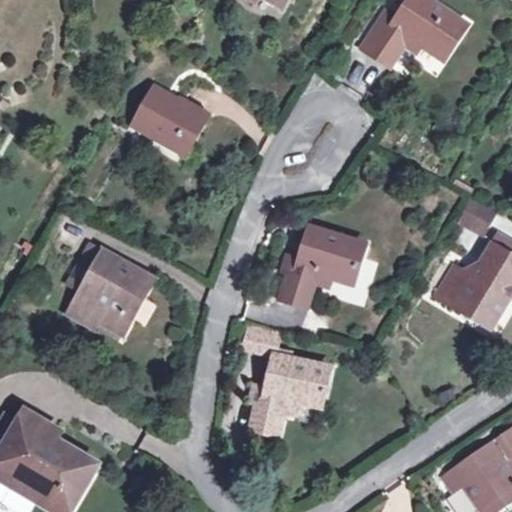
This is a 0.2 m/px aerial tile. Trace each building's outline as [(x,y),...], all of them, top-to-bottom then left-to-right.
[(410,37),(420,44),(439,57),(462,23),(427,0),(409,0),(396,19),(384,12),(361,49),(390,67),(404,46),(410,37)] [(410,37),(404,46),(415,53),(420,44),(410,37)] [(175,150),(196,112),(156,88),(134,127),(175,150)] [(207,118),(196,112),(175,150),(186,155),(207,118)] [(459,223),(478,235),(493,210),(474,198),(459,223)] [(316,273),(329,277),(351,284),(363,245),(309,229),(299,261),(286,256),(281,272),(285,273),(278,300),(306,308),(313,284),(316,273)] [(460,295),(497,318),(511,292),(511,246),(496,236),(470,278),(450,266),(433,295),(453,307),(460,295)] [(82,292),(104,252),(90,243),(68,285),(82,292)] [(125,315),(148,276),(104,252),(82,292),(106,306),(97,321),(122,336),(132,319),(125,315)] [(316,273),(313,284),(326,287),(329,277),(316,273)] [(154,280),(148,276),(125,315),(132,319),(154,280)] [(106,306),(82,292),(69,315),(93,328),(97,321),(106,306)] [(490,330),(497,318),(460,295),(453,307),(490,330)] [(273,357),(275,352),(278,333),(247,326),(242,351),(273,357)] [(275,352),(273,357),(267,389),(253,386),(250,402),(254,403),(249,429),(279,436),(284,412),(286,401),(298,404),(321,409),(329,369),(288,360),(289,355),(275,352)] [(286,401),(284,412),(296,415),(298,404),(286,401)] [(5,474),(68,511),(70,511),(98,465),(21,419),(19,422),(5,415),(0,422),(0,449),(2,450),(0,453),(0,482),(1,481),(5,474)] [(481,511),(511,490),(511,432),(454,472),(462,483),(481,511)] [(462,483),(454,472),(444,479),(452,490),(462,483)] [(68,511),(5,474),(1,481),(53,511),(68,511)] [(494,511),(511,499),(511,490),(481,511),(494,511)]
